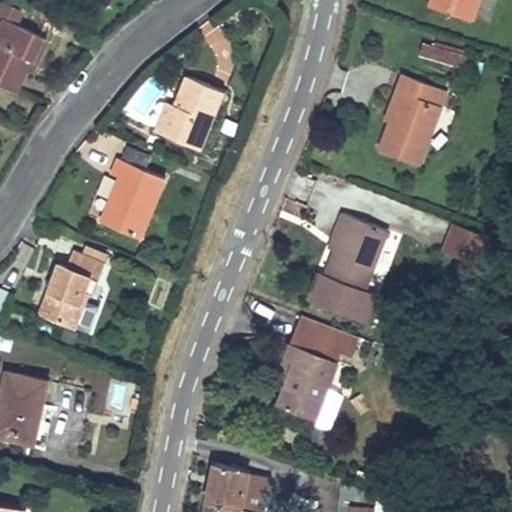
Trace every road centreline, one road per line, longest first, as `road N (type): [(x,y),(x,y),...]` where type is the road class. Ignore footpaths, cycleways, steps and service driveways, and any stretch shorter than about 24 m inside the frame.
road 1 (tertiary): [(160,511),(187,390),(290,126),(325,0)]
road 2 (residential): [(190,0),(123,52),(83,96),(0,222)]
